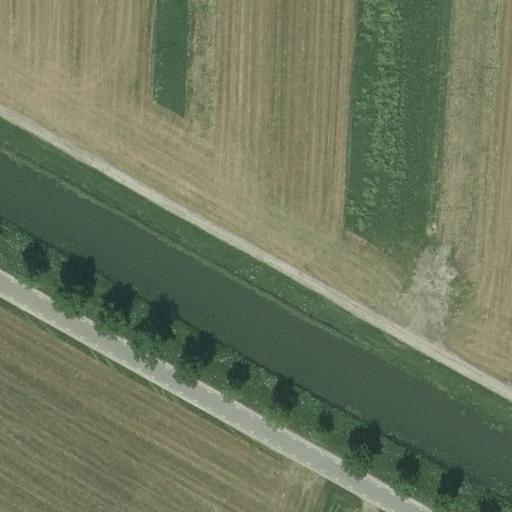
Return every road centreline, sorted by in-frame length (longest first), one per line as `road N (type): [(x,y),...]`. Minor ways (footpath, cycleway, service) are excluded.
road 1 (track): [(511,402),(0,116)]
road 2 (tertiary): [(405,511),(0,281)]
